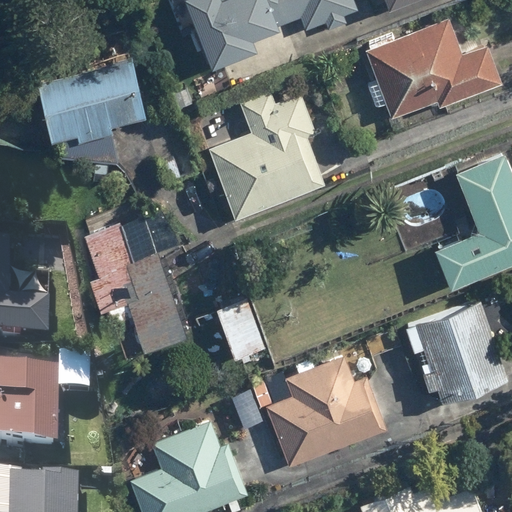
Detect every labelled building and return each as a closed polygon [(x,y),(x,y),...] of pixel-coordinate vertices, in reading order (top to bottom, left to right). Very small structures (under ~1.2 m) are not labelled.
[(168,0),(182,33),(191,30),(205,64),(251,45),(247,34),(297,14),(303,30),(323,22),(327,30),(346,22),(343,15),(357,9),(353,0),(168,0)] [(445,15),(361,47),(390,115),(432,96),(435,103),(497,77),(481,42),(461,51),(445,15)] [(131,55),(34,77),(48,139),(73,133),(74,141),(113,132),(111,124),(145,116),(131,55)] [(270,87),(239,97),(251,129),(206,145),(231,215),(324,182),(308,137),(314,135),(299,91),(274,100),(270,87)] [(511,175),(502,151),(453,171),(475,226),(429,244),(444,283),(511,255),(511,175)] [(183,331),(154,248),(174,241),(161,205),(142,212),(65,238),(107,358),(183,331)] [(7,300),(8,242),(0,241),(0,343),(45,345),(46,300),(7,300)] [(264,344),(243,293),(211,306),(232,357),(264,344)] [(415,362),(424,388),(434,384),(440,399),(505,375),(477,296),(401,324),(411,350),(418,347),(422,360),(415,362)] [(349,366),(344,353),(283,377),(290,395),(265,405),(288,464),(379,429),(354,364),(349,366)] [(57,355),(57,375),(0,372),(0,463),(11,464),(12,453),(53,455),(56,394),(86,396),(88,357),(57,355)] [(160,467),(130,478),(142,511),(192,511),(241,494),(213,417),(150,440),(160,467)] [(356,501),(360,510),(355,511),(477,511),(459,468),(411,488),(407,479),(356,501)] [(74,511),(75,480),(0,478),(0,511),(74,511)]
